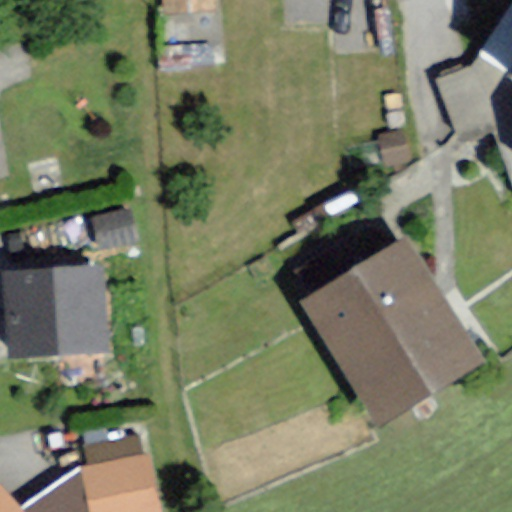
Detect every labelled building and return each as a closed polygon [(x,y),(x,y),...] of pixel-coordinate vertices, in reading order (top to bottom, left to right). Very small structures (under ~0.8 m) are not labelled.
[(162,0),(165,23),(213,18),(210,0),(162,0)] [(481,58),(444,73),(466,126),(503,110),(481,58)] [(297,303),(375,429),(482,364),(404,237),(297,303)] [(4,275),(8,357),(106,353),(102,271),(4,275)] [(83,474),(89,511),(159,511),(149,461),(83,474)] [(0,511),(13,511),(0,497),(0,511)]
